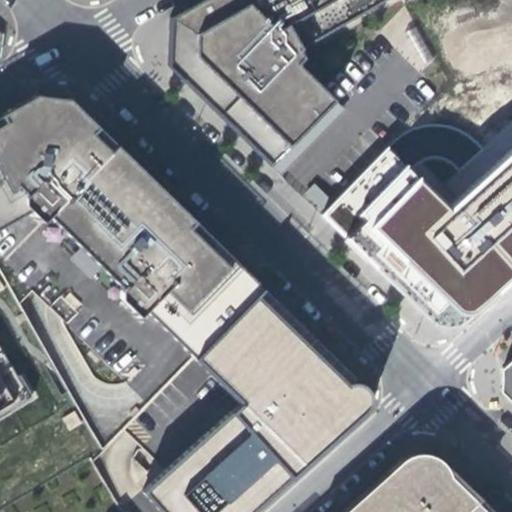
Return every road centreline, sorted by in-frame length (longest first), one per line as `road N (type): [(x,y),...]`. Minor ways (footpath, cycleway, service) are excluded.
road 1 (residential): [(427,386),(77,39)]
road 2 (residential): [(289,511),(427,386)]
